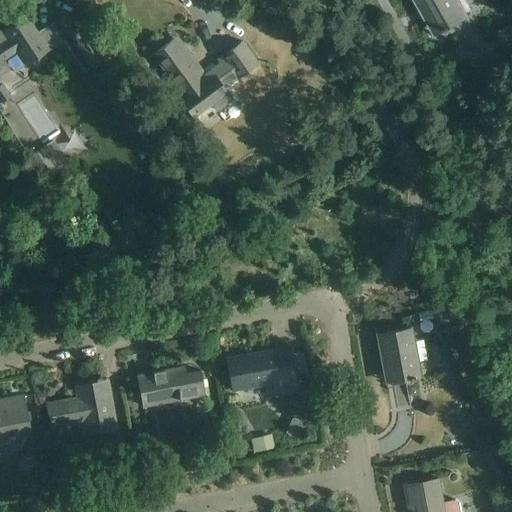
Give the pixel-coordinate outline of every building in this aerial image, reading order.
[(415,0),(435,35),(468,16),(458,0),(415,0)] [(0,73),(9,67),(4,60),(18,50),(27,64),(32,61),(34,64),(46,56),(44,53),(65,39),(68,43),(66,44),(84,71),(99,61),(81,34),(80,35),(66,14),(54,22),(55,24),(39,35),(26,15),(4,29),(5,32),(0,35),(0,73)] [(511,24),(498,33),(506,48),(511,44),(511,24)] [(193,117),(210,105),(211,104),(216,112),(234,99),(228,91),(225,86),(258,62),(242,41),(218,59),(220,62),(201,77),(188,59),(191,56),(184,46),(180,49),(173,40),(153,54),(184,96),(180,99),(193,117)] [(451,90),(459,81),(442,67),(434,76),(451,90)] [(11,97),(3,84),(0,85),(0,100),(1,103),(11,97)] [(54,142),(32,156),(45,176),(67,162),(54,142)] [(222,204),(213,212),(226,229),(245,214),(234,199),(224,207),(222,204)] [(215,223),(188,239),(194,250),(221,234),(215,223)] [(121,262),(128,273),(161,254),(154,243),(121,262)] [(85,276),(60,285),(64,297),(89,287),(85,276)] [(450,322),(445,307),(434,311),(438,326),(450,322)] [(418,315),(419,318),(420,321),(434,318),(433,315),(433,311),(432,310),(419,312),(418,313),(418,315)] [(386,382),(406,378),(420,375),(411,328),(377,334),(386,382)] [(297,391),(295,378),(289,346),(227,358),(233,389),(265,383),(267,394),(271,396),(297,391)] [(137,375),(141,399),(142,405),(158,403),(205,394),(201,370),(186,373),(185,366),(137,375)] [(85,432),(115,427),(108,388),(93,391),(92,383),(77,386),(79,398),(48,404),(51,425),(83,420),(85,432)] [(0,446),(14,444),(13,436),(29,433),(22,396),(0,399),(0,446)] [(272,446),(269,435),(252,439),(255,451),(272,446)] [(137,476),(133,449),(114,452),(119,479),(137,476)] [(170,456),(159,458),(161,467),(172,465),(170,456)] [(456,500),(443,503),(438,478),(405,485),(408,499),(412,498),(415,511),(461,511),(460,502),(456,500)] [(506,506),(507,511),(511,511),(511,504),(511,498),(491,502),(493,508),(506,506)]
